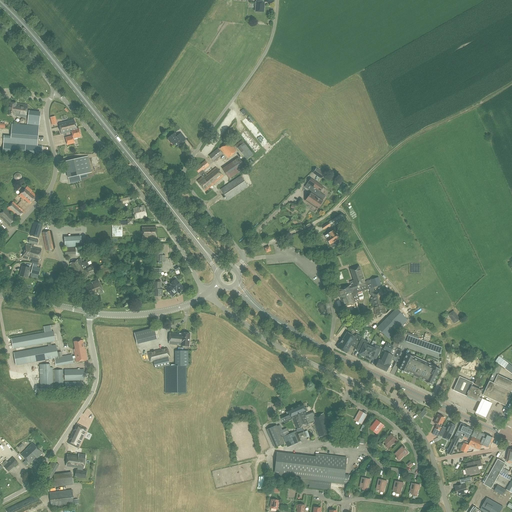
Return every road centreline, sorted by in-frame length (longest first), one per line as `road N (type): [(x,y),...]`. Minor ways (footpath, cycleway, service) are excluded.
road 1 (secondary): [(221,269),(0,2)]
road 2 (track): [(511,83),(397,146),(319,220),(241,258)]
road 3 (unclassified): [(241,258),(182,171),(264,54),(277,0)]
road 4 (residential): [(432,460),(402,411),(270,343),(227,311)]
road 5 (unclassified): [(207,293),(175,239),(56,90)]
road 6 (unclassified): [(0,503),(33,482),(91,393),(96,368),(87,312)]
road 7 (secondary): [(503,435),(333,355)]
road 8 (residential): [(333,355),(341,324),(321,277),(293,256),(241,258)]
road 9 (tertiary): [(87,312),(159,312),(207,293)]
road 10 (secondary): [(333,355),(276,322),(236,283)]
